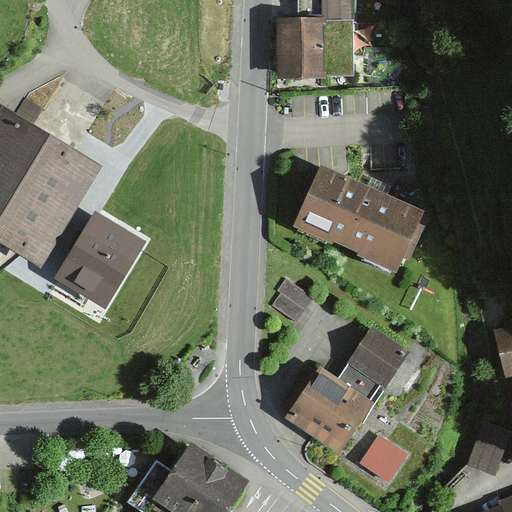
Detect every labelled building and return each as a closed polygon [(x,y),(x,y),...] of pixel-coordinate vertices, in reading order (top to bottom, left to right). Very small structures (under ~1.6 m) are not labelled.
[(332,24),(284,26),(286,87),(334,86),(332,24)] [(181,133),(120,110),(106,146),(167,169),(181,133)] [(142,188),(10,111),(0,127),(0,245),(51,276),(91,208),(120,225),(142,188)] [(433,224),(334,178),(309,232),(408,277),(433,224)] [(511,327),(493,334),(511,384),(511,383),(511,327)] [(377,329),(361,354),(403,382),(420,357),(377,329)] [(325,379),(296,422),(349,457),(378,414),(325,379)] [(147,509),(144,511),(220,511),(221,511),(249,471),(192,432),(170,464),(157,455),(128,496),(147,509)] [(384,433),(367,457),(396,477),(413,452),(384,433)]
